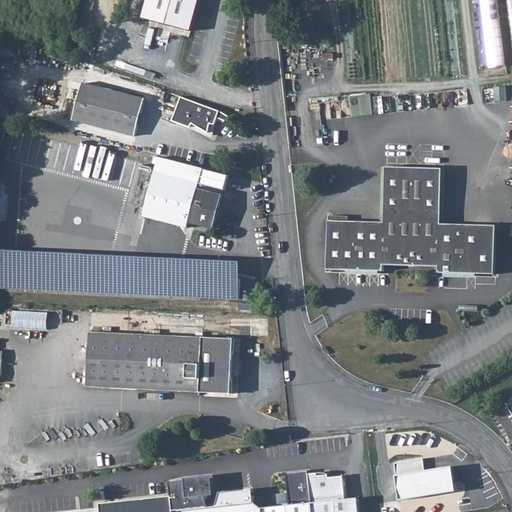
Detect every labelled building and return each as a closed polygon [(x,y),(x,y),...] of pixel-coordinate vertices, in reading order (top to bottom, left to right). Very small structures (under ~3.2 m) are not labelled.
[(147,0),(142,19),(191,32),(199,0),(147,0)] [(498,0),(481,0),(491,69),(508,67),(498,0)] [(143,105),(105,90),(82,83),(72,119),(135,135),(143,106),(143,105)] [(144,100),(105,90),(143,105),(144,100)] [(372,93),(351,96),(353,117),(375,114),(372,93)] [(144,100),(143,105),(143,106),(144,106),(143,108),(149,110),(147,118),(165,123),(168,110),(163,108),(163,107),(151,104),(151,102),(144,100)] [(159,165),(158,170),(172,174),(173,169),(159,165)] [(328,267),(384,270),(385,246),(397,246),(396,262),(406,263),(418,264),(427,263),(427,247),(439,248),(439,272),(495,274),(497,225),(440,223),(442,168),(385,166),(384,221),(330,219),(328,267)] [(154,171),(145,207),(143,215),(187,227),(188,222),(213,228),(217,213),(222,195),(197,188),(199,183),(154,171)] [(209,173),(207,184),(227,188),(229,177),(209,173)] [(87,230),(90,216),(69,211),(66,225),(87,230)] [(0,288),(241,299),(241,293),(242,279),(201,277),(201,273),(0,263),(0,288)] [(15,309),(13,328),(48,330),(49,312),(15,309)] [(89,334),(87,389),(111,389),(231,394),(233,339),(89,334)] [(423,459),(396,463),(402,500),(459,492),(457,476),(455,467),(425,471),(423,459)] [(172,482),(173,495),(102,503),(102,507),(57,511),(361,511),(360,498),(347,499),(345,475),(330,477),(330,474),(319,475),(319,472),(310,473),(310,470),(288,472),(291,505),(263,508),(256,502),(255,489),(222,493),(218,506),(210,506),(209,493),(206,493),(204,478),(172,482)]
